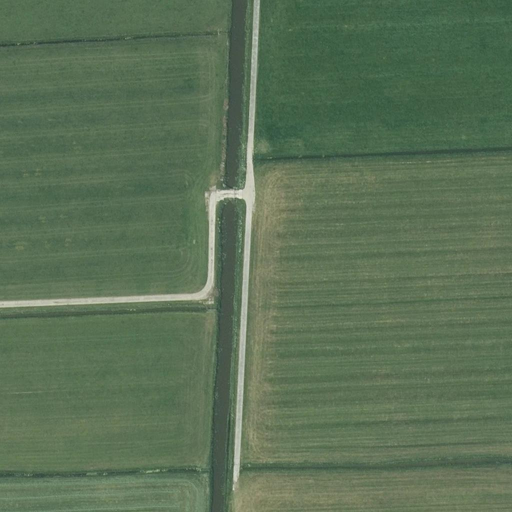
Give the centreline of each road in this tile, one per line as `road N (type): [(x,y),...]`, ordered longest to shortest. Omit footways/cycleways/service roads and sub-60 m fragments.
road 1 (track): [(235,487),(256,0)]
road 2 (track): [(249,194),(214,197),(210,282),(197,296),(0,304)]
